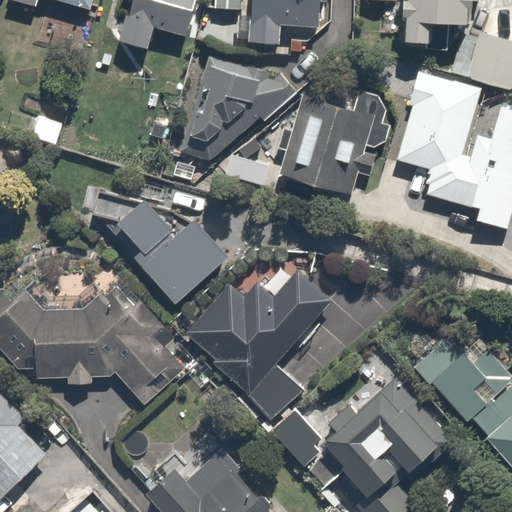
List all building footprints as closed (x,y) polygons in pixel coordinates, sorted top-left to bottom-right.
[(122,0),(127,2),(114,44),(145,54),(153,28),(180,37),(191,0),(122,0)] [(208,0),(208,9),(241,10),(238,38),(277,42),(280,20),(307,23),(309,0),(208,0)] [(376,0),(390,1),(386,36),(417,39),(419,18),(462,22),(464,0),(476,0),(477,0),(476,0),(376,0)] [(511,91),(511,89),(511,49),(461,35),(450,73),(511,91)] [(177,143),(210,151),(252,116),(265,120),(276,79),(198,59),(177,143)] [(372,141),(384,95),(349,85),(342,108),(290,94),(269,177),(340,196),(355,136),(372,141)] [(61,121),(31,112),(25,134),(55,143),(61,121)] [(267,157),(223,149),(218,174),(263,182),(267,157)] [(117,208),(102,221),(125,247),(120,251),(163,302),(218,254),(183,213),(167,227),(136,191),(117,208)] [(81,195),(79,210),(110,213),(112,198),(81,195)] [(326,232),(319,255),(364,267),(370,244),(326,232)] [(511,280),(464,266),(441,272),(438,282),(511,303),(511,280)] [(176,329),(266,415),(296,383),(268,356),(324,297),(293,268),(269,294),(251,277),(239,290),(225,277),(176,329)] [(114,279),(89,282),(67,304),(41,305),(7,273),(0,280),(0,351),(24,375),(59,373),(60,382),(85,381),(85,372),(105,371),(135,401),(175,362),(147,333),(157,323),(114,279)] [(511,479),(511,369),(508,365),(497,374),(465,339),(453,349),(437,332),(405,361),(511,479)] [(371,389),(315,439),(309,444),(336,474),(325,484),(349,511),(408,511),(412,509),(393,487),(437,448),(430,439),(436,434),(396,389),(382,401),(371,389)] [(0,486),(41,451),(12,419),(19,413),(0,392),(0,486)] [(167,465),(135,492),(152,511),(257,511),(224,474),(235,464),(218,444),(178,479),(167,465)]
